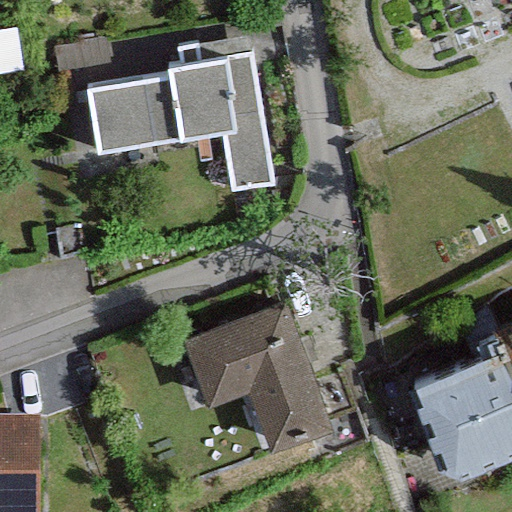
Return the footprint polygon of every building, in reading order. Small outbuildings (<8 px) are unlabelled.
[(227,188),(259,184),(242,55),(90,76),(98,141),(219,125),(227,188)] [(206,335),(232,398),(273,382),(296,438),(353,415),(303,295),(206,335)] [(511,323),(493,330),(511,383),(511,323)] [(502,436),(474,360),(397,389),(426,464),(502,436)] [(0,418),(0,511),(59,511),(57,417),(0,418)]
